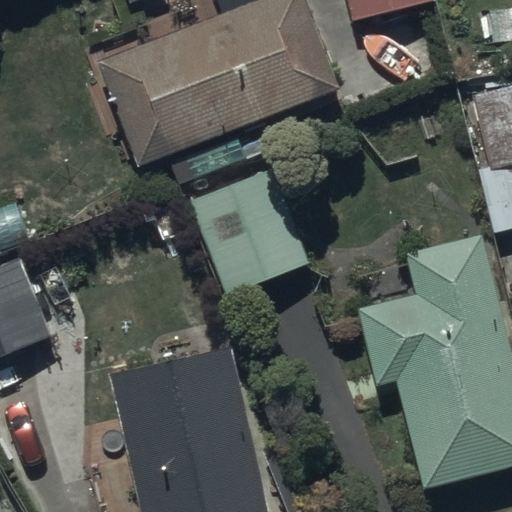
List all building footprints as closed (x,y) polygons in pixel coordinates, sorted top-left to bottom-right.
[(337,78),(306,0),(234,0),(98,54),(136,156),(166,145),(178,178),(246,152),(238,131),(268,119),(264,107),(337,78)] [(348,0),(354,17),(414,0),(348,0)] [(478,162),(493,225),(511,220),(511,87),(473,97),(488,160),(478,162)] [(307,256),(273,163),(189,192),(223,286),(307,256)] [(511,458),(511,354),(479,226),(406,245),(417,288),(357,304),(376,376),(395,371),(423,481),(511,458)] [(0,351),(49,331),(18,249),(0,256),(0,351)] [(275,511),(234,336),(110,365),(144,511),(275,511)]
